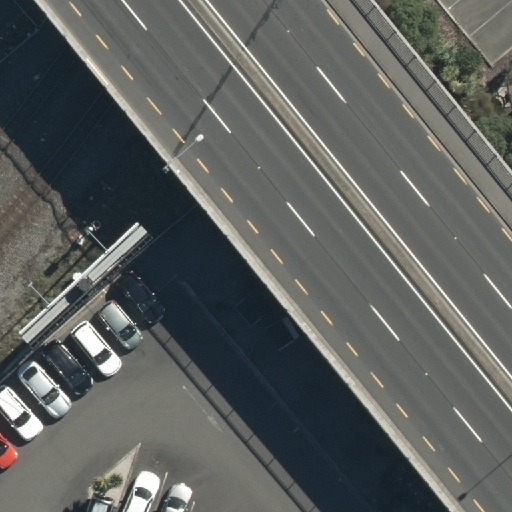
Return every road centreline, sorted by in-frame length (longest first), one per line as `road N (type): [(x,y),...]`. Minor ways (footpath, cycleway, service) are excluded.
road 1 (primary): [(511,472),(129,0)]
road 2 (primary): [(271,0),(511,301)]
